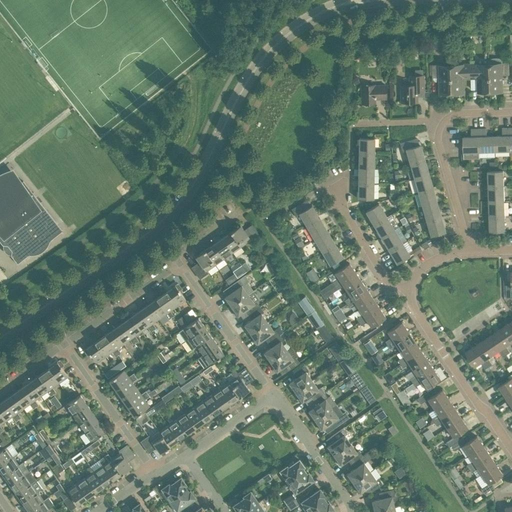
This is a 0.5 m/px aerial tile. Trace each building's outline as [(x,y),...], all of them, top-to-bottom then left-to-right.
[(490,78),(491,93),(503,92),(502,76),(508,75),(508,63),(503,63),(503,59),(500,59),(498,58),(494,58),(491,59),(489,60),(489,63),(488,63),(488,66),(488,78),(490,78)] [(470,64),(471,77),(477,76),(478,93),(491,93),(490,78),(488,78),(488,66),(488,63),(477,64),(470,64)] [(440,94),(451,94),(450,79),(452,79),(452,67),(452,64),(432,65),(433,78),(439,78),(440,94)] [(452,64),(452,67),(452,79),(450,79),(451,94),(465,93),(464,77),(471,77),(470,64),(452,64)] [(418,92),(425,92),(424,75),(410,76),(410,85),(401,85),(402,103),(418,102),(418,92)] [(351,79),(355,86),(360,83),(357,76),(351,79)] [(361,85),(361,104),(375,103),(375,99),(386,99),(386,85),(375,85),(361,85)] [(505,136),(495,136),(495,151),(511,150),(510,128),(502,128),(502,134),(505,134),(505,136)] [(479,151),(479,129),(471,129),(471,135),(473,135),(474,137),(463,137),(464,157),(471,157),(472,156),(472,151),(479,151)] [(495,151),(495,136),(485,136),(484,134),(487,134),(487,129),(479,129),(479,151),(495,151)] [(374,153),(374,148),(374,138),(359,137),(359,152),(374,153)] [(410,162),(424,158),(420,144),(419,144),(417,138),(400,143),(402,150),(406,149),(410,162)] [(374,168),(374,164),(374,153),(359,152),(358,167),(374,168)] [(410,162),(414,176),(428,172),(424,158),(410,162)] [(373,183),(373,178),(374,168),(358,167),(358,183),(373,183)] [(0,179),(2,178),(16,180),(19,183),(21,182),(13,170),(6,173),(0,175),(0,179)] [(490,183),(490,184),(503,183),(503,170),(488,170),(488,183),(490,183)] [(432,185),(428,172),(414,176),(418,190),(432,185)] [(50,242),(50,240),(63,230),(23,180),(21,182),(19,183),(16,180),(2,178),(0,179),(0,241),(3,245),(7,245),(9,244),(14,249),(12,250),(11,255),(18,263),(28,255),(36,249),(39,252),(38,253),(37,253),(37,254),(38,253),(40,253),(42,252),(43,251),(44,250),(45,249),(47,247),(47,246),(48,245),(49,243),(50,242)] [(358,183),(358,198),(373,198),(373,183),(358,183)] [(489,189),(489,199),(504,198),(503,183),(490,184),(490,189),(489,189)] [(437,204),(432,185),(418,190),(423,208),(437,204)] [(491,213),(491,214),(504,213),(504,198),(489,199),(489,213),(491,213)] [(299,213),(302,218),(307,226),(319,218),(312,205),(311,205),(308,200),(292,209),(295,215),(299,213)] [(366,211),(372,222),(385,214),(378,203),(366,211)] [(423,208),(427,222),(441,218),(437,204),(423,208)] [(504,213),(491,214),(491,218),(490,218),(490,231),(505,231),(504,213)] [(372,222),(380,236),(397,226),(398,226),(391,214),(387,217),(386,216),(385,214),(372,222)] [(307,226),(310,231),(314,239),(327,231),(319,218),(307,226)] [(445,231),(441,218),(427,222),(431,235),(445,231)] [(252,241),(260,235),(252,224),(244,230),(240,224),(231,231),(241,245),(250,239),(252,241)] [(397,226),(380,236),(389,249),(406,239),(398,226),(397,226)] [(231,231),(222,237),(233,252),(242,245),(241,245),(231,231)] [(314,239),(317,242),(322,251),(335,244),(327,231),(314,239)] [(222,237),(214,243),(224,258),(233,252),(222,237)] [(406,239),(389,249),(397,263),(398,262),(400,266),(407,262),(406,261),(414,256),(422,251),(419,246),(412,250),(406,239)] [(214,243),(205,250),(215,264),(224,258),(214,243)] [(7,245),(3,245),(3,250),(5,254),(8,255),(11,255),(12,250),(14,249),(9,244),(7,245)] [(330,264),(343,257),(335,244),(322,251),(330,264)] [(215,264),(205,250),(195,256),(199,261),(192,267),(200,278),(208,272),(207,270),(215,264)] [(241,265),(244,268),(246,272),(250,269),(245,262),(241,265)] [(319,291),(322,294),(355,272),(349,262),(335,272),(339,278),(319,291)] [(347,290),(361,281),(355,272),(322,294),(324,298),(343,285),(347,290)] [(315,273),(308,277),(311,282),(318,278),(315,273)] [(229,302),(231,305),(248,294),(253,290),(247,282),(249,281),(245,275),(229,287),(232,291),(223,297),(227,303),(229,302)] [(345,300),(347,303),(367,290),(361,281),(347,290),(350,296),(345,300)] [(179,290),(182,288),(178,283),(168,290),(178,305),(185,299),(179,290)] [(168,290),(157,297),(171,317),(174,315),(170,310),(178,305),(168,290)] [(245,310),(248,314),(260,306),(256,301),(259,299),(253,290),(248,294),(231,305),(234,309),(232,310),(236,316),(245,310)] [(359,308),(373,299),(367,290),(347,303),(349,307),(355,303),(359,308)] [(157,297),(149,303),(159,318),(165,314),(168,319),(171,317),(157,297)] [(302,306),(308,302),(305,297),(298,301),(302,306)] [(379,308),(373,299),(359,308),(362,314),(356,318),(358,322),(379,308)] [(149,303),(140,310),(150,324),(159,318),(149,303)] [(338,305),(331,309),(334,313),(341,308),(338,305)] [(251,333),(268,321),(262,313),(263,312),(260,306),(248,314),(251,319),(243,325),(247,331),(248,329),(251,333)] [(379,308),(358,322),(359,322),(355,324),(357,328),(367,321),(371,327),(385,317),(379,308)] [(140,310),(131,316),(141,331),(147,327),(150,331),(153,329),(150,324),(140,310)] [(184,315),(188,321),(196,316),(192,310),(184,315)] [(311,320),(317,316),(314,311),(308,315),(311,320)] [(141,331),(131,316),(122,322),(136,342),(138,340),(135,335),(141,331)] [(177,320),(181,325),(187,322),(183,316),(177,320)] [(178,331),(185,341),(190,337),(205,327),(198,318),(178,331)] [(273,330),(268,321),(251,333),(253,337),(252,338),(256,343),(265,337),(268,342),(279,334),(279,335),(288,329),(286,326),(283,328),(282,327),(280,328),(279,326),(274,330),(273,330)] [(385,341),(387,344),(408,331),(402,321),(387,331),(391,337),(385,341)] [(122,322),(114,328),(124,343),(130,339),(133,344),(136,342),(122,322)] [(511,342),(511,323),(511,322),(502,328),(511,343),(511,342)] [(191,349),(196,346),(211,336),(205,327),(190,337),(185,341),(191,349)] [(114,328),(105,335),(119,354),(122,352),(118,347),(124,343),(114,328)] [(502,328),(495,333),(493,334),(507,354),(510,352),(506,346),(511,343),(502,328)] [(326,343),(332,339),(326,329),(319,333),(326,343)] [(399,350),(414,340),(408,331),(387,344),(390,348),(396,344),(399,350)] [(285,348),(286,348),(281,341),(283,340),(279,335),(279,334),(268,342),(271,347),(262,353),(266,358),(268,357),(270,361),(287,349),(285,348)] [(493,334),(484,340),(494,354),(499,351),(503,357),(507,354),(493,334)] [(115,356),(118,355),(121,359),(122,358),(119,354),(105,335),(94,342),(105,357),(112,352),(115,356)] [(211,336),(196,346),(202,354),(203,355),(217,344),(211,336)] [(400,362),(420,349),(414,340),(399,350),(404,356),(398,360),(400,362)] [(494,354),(484,340),(475,346),(489,366),(492,364),(488,358),(494,354)] [(84,349),(88,355),(90,353),(97,362),(105,357),(94,342),(84,349)] [(336,342),(329,347),(333,353),(340,348),(336,342)] [(203,355),(202,354),(197,358),(204,367),(223,354),(217,344),(203,355)] [(275,371),(278,369),(282,374),(299,362),(296,358),(299,356),(292,346),(287,350),(287,349),(270,361),(273,365),(272,366),(275,371)] [(475,346),(466,352),(469,357),(475,366),(481,362),(485,369),(489,366),(475,346)] [(413,369),(427,359),(420,349),(400,362),(403,367),(409,363),(413,369)] [(157,354),(160,358),(163,356),(166,354),(163,350),(157,354)] [(343,366),(350,361),(346,357),(340,361),(343,366)] [(469,357),(467,359),(473,368),(475,366),(469,357)] [(61,366),(63,365),(60,359),(49,367),(59,382),(68,376),(61,366)] [(434,369),(430,363),(427,359),(413,369),(417,375),(411,379),(413,383),(434,369)] [(378,365),(382,371),(387,368),(383,362),(378,365)] [(293,388),(296,392),(312,379),(306,371),(308,370),(304,365),(293,373),(296,378),(288,384),(291,389),(293,388)] [(40,374),(54,394),(56,392),(53,387),(59,382),(49,367),(40,374)] [(252,379),(244,367),(239,371),(237,368),(232,371),(235,377),(229,381),(240,396),(249,389),(245,384),(252,379)] [(415,386),(421,382),(426,389),(440,379),(434,369),(413,383),(415,386)] [(124,370),(109,380),(115,389),(135,375),(133,373),(128,376),(124,370)] [(31,380),(41,395),(47,391),(51,396),(54,394),(40,374),(31,380)] [(121,398),(137,388),(132,381),(137,378),(135,375),(115,389),(121,398)] [(392,376),(387,379),(390,384),(395,381),(392,376)] [(511,377),(499,386),(505,395),(511,390),(511,377)] [(313,401),(324,393),(320,387),(318,389),(312,379),(296,392),(298,396),(297,397),(301,402),(309,396),(313,401)] [(22,386),(36,406),(39,404),(35,399),(41,395),(31,380),(22,386)] [(220,387),(231,402),(240,396),(229,381),(220,387)] [(413,383),(405,388),(407,391),(415,386),(413,383)] [(179,385),(170,391),(174,396),(182,390),(179,385)] [(13,393),(23,408),(30,403),(33,408),(36,406),(22,386),(13,393)] [(211,394),(222,408),(231,402),(220,387),(211,394)] [(128,407),(147,393),(145,390),(141,394),(137,388),(121,398),(128,407)] [(431,396),(427,391),(417,398),(421,404),(428,399),(434,408),(448,399),(442,389),(431,396)] [(174,396),(170,391),(161,397),(165,402),(174,396)] [(5,399),(19,418),(21,417),(18,412),(23,408),(13,393),(5,399)] [(134,416),(149,406),(145,399),(149,396),(147,393),(128,407),(134,416)] [(324,393),(313,401),(316,405),(307,411),(311,417),(312,416),(315,420),(332,408),(326,399),(327,398),(324,393)] [(86,403),(80,394),(66,405),(72,414),(86,403)] [(203,400),(213,415),(222,408),(211,394),(203,400)] [(370,398),(367,400),(370,404),(376,400),(373,396),(370,398)] [(0,402),(0,411),(6,420),(12,416),(16,421),(19,418),(5,399),(0,402)] [(434,408),(438,414),(432,418),(434,422),(455,408),(448,399),(434,408)] [(198,411),(204,421),(213,415),(203,400),(194,406),(198,411)] [(72,414),(78,422),(93,412),(86,403),(72,414)] [(154,405),(145,411),(149,416),(157,410),(156,408),(154,405)] [(332,408),(315,420),(318,424),(317,425),(320,430),(324,427),(327,432),(349,417),(345,411),(343,413),(337,405),(332,408)] [(185,412),(196,427),(204,421),(198,411),(194,406),(185,412)] [(443,421),(446,426),(447,427),(461,418),(455,408),(434,422),(437,425),(443,421)] [(78,422),(84,431),(99,421),(93,412),(78,422)] [(176,418),(187,433),(196,427),(185,412),(176,418)] [(41,415),(35,419),(39,423),(44,419),(41,415)] [(168,425),(178,439),(187,433),(176,418),(168,425)] [(460,440),(459,439),(457,435),(468,427),(461,418),(447,427),(453,437),(446,442),(449,447),(452,445),(460,440)] [(84,431),(91,441),(105,430),(99,421),(84,431)] [(159,431),(169,446),(178,439),(168,425),(159,431)] [(334,455),(351,443),(344,435),(347,433),(343,428),(327,439),(330,444),(326,447),(330,452),(332,451),(334,455)] [(150,437),(149,436),(141,441),(149,452),(156,447),(160,452),(169,446),(159,431),(150,437)] [(1,432),(0,432),(0,436),(3,440),(6,444),(8,442),(1,432)] [(51,441),(45,432),(42,435),(48,444),(51,441)] [(467,453),(482,444),(477,436),(466,443),(462,438),(460,440),(452,445),(455,450),(462,446),(467,453)] [(50,442),(56,451),(60,449),(54,440),(50,442)] [(351,443),(334,455),(337,459),(335,460),(339,465),(348,459),(351,464),(362,456),(358,451),(357,452),(351,443)] [(54,453),(48,444),(44,447),(50,456),(54,453)] [(490,455),(482,444),(467,453),(473,461),(467,465),(469,468),(490,455)] [(111,458),(121,473),(131,466),(127,461),(134,456),(126,445),(119,450),(117,447),(108,454),(111,458)] [(0,464),(12,456),(5,447),(0,450),(0,464)] [(77,463),(84,458),(80,452),(71,458),(73,461),(75,460),(77,463)] [(54,453),(50,456),(56,465),(61,462),(54,453)] [(108,460),(102,464),(113,479),(121,473),(111,458),(108,454),(105,456),(108,460)] [(496,465),(490,455),(469,468),(472,472),(477,468),(482,474),(496,465)] [(0,464),(0,469),(4,475),(18,465),(13,457),(12,456),(0,464)] [(351,480),(353,483),(370,471),(364,463),(366,461),(362,456),(351,464),(354,468),(345,475),(349,480),(351,479),(351,480)] [(280,470),(288,482),(304,470),(302,467),(304,466),(299,459),(288,467),(287,466),(280,470)] [(24,461),(18,465),(4,475),(10,484),(30,470),(24,461)] [(52,469),(58,477),(61,475),(59,472),(64,469),(60,464),(52,469)] [(102,464),(93,471),(104,486),(113,479),(102,464)] [(491,481),(502,474),(496,465),(482,474),(488,484),(481,488),(484,494),(495,487),(491,481)] [(454,466),(448,470),(453,478),(459,474),(454,466)] [(30,470),(10,484),(16,493),(37,478),(31,470),(30,470)] [(304,470),(288,482),(295,492),(313,479),(308,473),(307,474),(304,470)] [(93,471),(84,477),(95,492),(104,486),(93,471)] [(370,471),(353,483),(356,487),(355,488),(358,493),(367,487),(370,492),(382,484),(378,479),(376,480),(370,471)] [(262,477),(266,482),(272,478),(268,473),(262,477)] [(84,477),(76,483),(86,498),(95,492),(84,477)] [(168,500),(168,501),(186,488),(184,485),(185,484),(181,477),(170,485),(169,483),(162,488),(170,499),(168,500)] [(266,482),(262,477),(256,481),(260,486),(266,482)] [(22,501),(40,489),(43,487),(37,478),(16,493),(22,501)] [(67,490),(70,494),(77,505),(86,498),(76,483),(67,490)] [(186,488),(168,501),(175,511),(195,497),(190,490),(188,491),(186,488)] [(302,507),(305,511),(307,511),(325,500),(323,497),(324,496),(319,489),(301,501),(304,505),(302,507)] [(373,507),(374,511),(394,507),(392,496),(394,496),(392,490),(379,493),(380,499),(370,501),(372,508),(373,507)] [(22,501),(28,510),(43,500),(42,499),(37,491),(22,501)] [(141,495),(145,500),(151,496),(147,491),(141,495)] [(239,510),(240,511),(243,511),(258,503),(258,502),(250,491),(243,496),(244,497),(233,505),(238,511),(239,510)] [(283,500),(286,505),(297,498),(293,493),(283,500)] [(55,505),(49,496),(43,500),(28,510),(29,511),(44,511),(49,509),(55,505)] [(75,506),(68,496),(64,500),(70,510),(75,506)] [(297,498),(286,505),(290,510),(300,503),(297,498)] [(325,500),(307,511),(329,511),(333,509),(329,502),(327,503),(325,500)] [(258,503),(243,511),(265,511),(267,511),(260,501),(258,502),(258,503)] [(130,510),(131,511),(146,511),(139,502),(133,507),(134,508),(130,510)]
